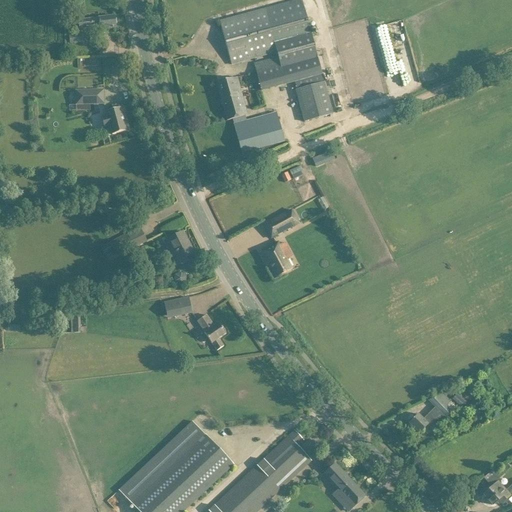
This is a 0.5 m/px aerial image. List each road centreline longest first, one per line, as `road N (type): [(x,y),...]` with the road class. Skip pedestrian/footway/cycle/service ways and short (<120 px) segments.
road 1 (secondary): [(431,511),(294,365),(209,236),(160,117),(137,0)]
road 2 (track): [(191,198),(511,60)]
